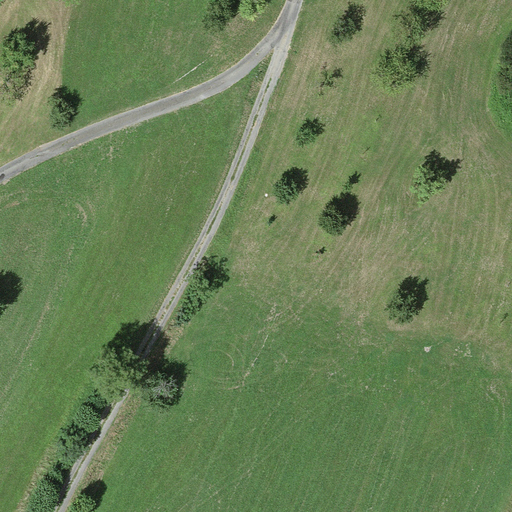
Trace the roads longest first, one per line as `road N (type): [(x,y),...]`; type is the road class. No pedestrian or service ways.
road 1 (track): [(58,511),(225,198),(289,21)]
road 2 (track): [(0,176),(224,79),(289,21),(294,0)]
